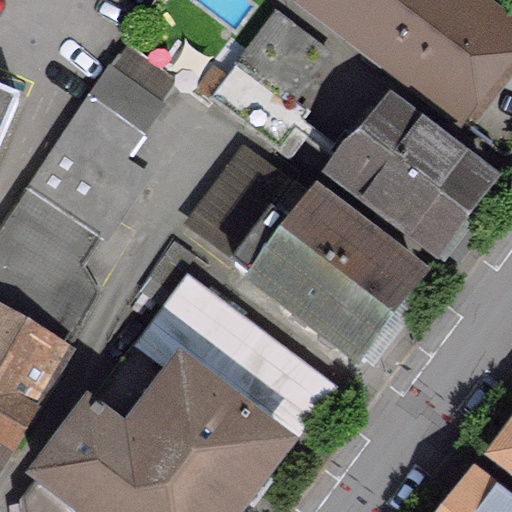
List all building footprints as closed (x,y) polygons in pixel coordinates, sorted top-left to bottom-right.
[(306,0),(302,6),(458,123),(511,50),(511,28),(473,0),(306,0)] [(276,17),(212,101),(277,149),(303,115),(291,106),(328,57),(276,17)] [(91,97),(62,139),(110,175),(161,107),(110,70),(91,97)] [(0,139),(19,101),(0,93),(0,139)] [(350,145),(327,174),(434,255),(488,183),(392,110),(360,152),(350,145)] [(135,193),(110,175),(62,139),(0,232),(0,285),(2,287),(0,290),(0,468),(2,466),(0,465),(0,457),(3,453),(11,458),(33,422),(25,417),(44,384),(52,389),(61,376),(53,371),(96,298),(78,270),(135,193)] [(243,146),(182,227),(356,359),(417,279),(243,146)] [(214,443),(213,444),(262,481),(332,392),(188,283),(138,351),(176,379),(166,391),(125,360),(83,415),(87,418),(130,451),(163,406),(214,443)] [(238,511),(262,481),(213,444),(214,443),(163,406),(130,451),(87,418),(23,505),(23,511),(238,511)] [(511,433),(492,460),(511,475),(511,433)] [(511,511),(511,510),(475,483),(453,511),(511,511)]
